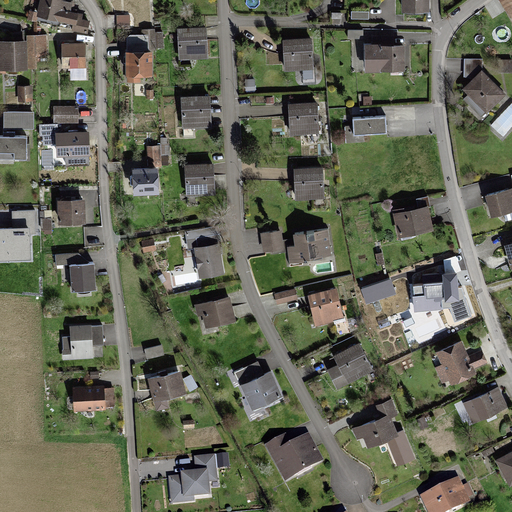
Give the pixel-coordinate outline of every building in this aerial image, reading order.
[(72,5),(53,0),(42,0),(39,17),(76,26),(78,15),(70,13),(72,5)] [(424,0),(398,0),(398,14),(425,14),(424,0)] [(511,25),(511,0),(493,0),(483,6),(491,20),(504,12),(511,26),(511,25)] [(127,17),(118,18),(118,26),(128,26),(127,17)] [(155,30),(142,30),(142,47),(155,47),(155,30)] [(206,31),(181,31),(181,60),(207,59),(206,31)] [(26,43),(0,42),(0,69),(36,69),(36,55),(44,55),(44,37),(26,37),(26,43)] [(305,41),(280,41),(280,70),(306,70),(305,41)] [(85,46),(63,45),(63,68),(85,69),(85,46)] [(400,47),(362,47),(362,72),(400,72),(400,47)] [(151,53),(129,53),(128,77),(151,77),(151,53)] [(503,96),(478,72),(458,91),(483,116),(503,96)] [(208,98),(182,98),(183,127),(208,126),(208,98)] [(313,106),(287,107),(288,135),(314,135),(313,106)] [(78,109),(55,109),(55,125),(78,125),(78,109)] [(34,112),(4,112),(3,129),(34,129),(34,112)] [(386,115),(353,117),(354,134),(387,132),(386,115)] [(88,135),(58,135),(58,157),(65,157),(65,163),(81,163),(81,157),(88,157),(88,135)] [(26,138),(0,137),(0,153),(14,154),(14,159),(26,160),(26,138)] [(158,148),(148,148),(148,163),(158,163),(158,148)] [(212,167),(187,167),(187,196),(213,195),(212,167)] [(159,169),(135,170),(135,194),(160,194),(159,169)] [(317,170),(292,171),(294,200),(319,198),(317,170)] [(502,189),(481,194),(487,217),(511,211),(511,194),(504,197),(502,189)] [(83,202),(59,202),(59,225),(84,224),(83,202)] [(425,209),(392,216),(397,237),(430,230),(425,209)] [(29,229),(0,229),(0,260),(31,260),(29,229)] [(325,232),(291,236),(293,248),(289,248),(290,262),(328,257),(325,232)] [(277,233),(260,235),(262,252),(279,250),(277,233)] [(511,243),(511,245),(503,248),(509,268),(511,267),(511,238),(511,243)] [(219,244),(194,248),(199,278),(224,274),(219,244)] [(94,262),(70,264),(72,292),(96,290),(94,262)] [(451,278),(421,279),(422,304),(452,302),(451,278)] [(331,290),(306,294),(312,326),(337,321),(331,290)] [(294,292),(274,296),(275,303),(295,299),(294,292)] [(226,300),(195,307),(197,318),(202,317),(204,329),(231,323),(226,300)] [(91,326),(69,327),(69,336),(62,336),(63,359),(92,357),(91,326)] [(356,346),(332,357),(344,384),(368,373),(356,346)] [(270,371),(240,385),(252,411),(282,397),(270,371)] [(180,373),(151,380),(158,407),(187,399),(180,373)] [(105,386),(72,388),(74,412),(106,410),(105,386)] [(494,389),(460,406),(464,415),(473,410),(478,421),(504,408),(494,389)] [(394,436),(386,419),(393,416),(388,402),(375,408),(380,420),(351,432),(355,442),(361,440),(365,450),(387,442),(396,465),(409,460),(399,434),(394,436)] [(284,440),(266,450),(283,483),(318,465),(305,438),(287,447),(284,440)] [(511,452),(494,464),(509,489),(511,487),(511,452)] [(456,482),(419,500),(424,511),(451,511),(467,504),(456,482)]
